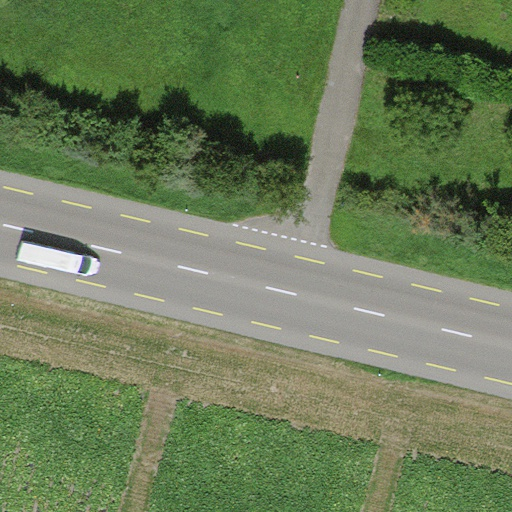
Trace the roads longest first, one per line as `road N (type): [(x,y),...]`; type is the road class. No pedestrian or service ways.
road 1 (unclassified): [(290,298),(364,0)]
road 2 (primary): [(0,229),(290,298)]
road 3 (primary): [(290,298),(511,351)]
